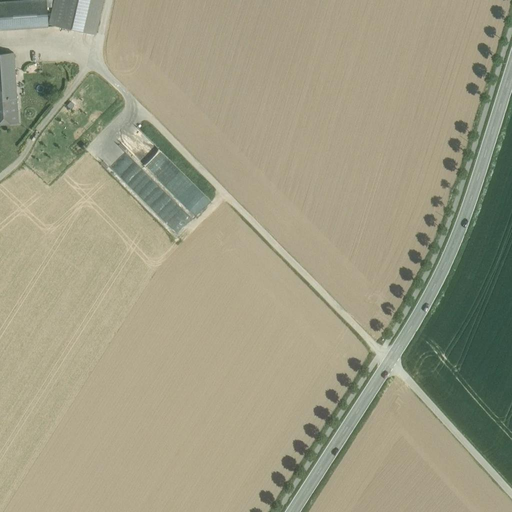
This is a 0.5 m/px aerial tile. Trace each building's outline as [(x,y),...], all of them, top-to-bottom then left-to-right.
[(46,0),(18,0),(0,1),(0,29),(48,26),(46,0)] [(88,0),(56,0),(52,22),(82,29),(88,0)] [(0,53),(0,98),(17,97),(13,53),(0,53)] [(0,98),(0,123),(17,123),(17,97),(0,98)] [(135,126),(119,142),(155,178),(171,161),(135,126)] [(208,196),(189,184),(187,188),(194,192),(190,199),(192,200),(186,210),(196,216),(208,196)]
